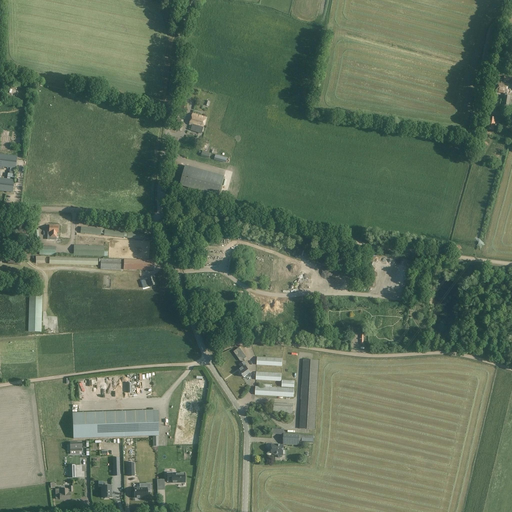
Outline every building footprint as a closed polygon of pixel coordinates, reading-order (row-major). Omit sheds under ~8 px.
[(510,82),(511,77),(504,76),(503,83),(498,82),(497,92),(504,94),(505,94),(505,96),(504,96),(503,107),(510,109),(511,98),(511,97),(506,96),(507,94),(508,84),(507,83),(507,82),(510,82)] [(193,114),(191,121),(204,125),(207,118),(193,114)] [(204,125),(191,121),(190,125),(193,126),(191,130),(202,133),(204,125)] [(0,154),(0,167),(16,169),(17,156),(0,154)] [(216,155),(214,160),(226,163),(227,158),(216,155)] [(224,177),(186,166),(180,186),(218,197),(224,177)] [(0,178),(0,190),(13,192),(14,181),(0,178)] [(49,226),(49,233),(51,233),(51,237),(56,237),(56,233),(57,233),(58,226),(49,226)] [(101,229),(101,234),(104,234),(104,236),(124,238),(124,237),(125,232),(125,231),(105,230),(101,229)] [(104,257),(104,251),(104,246),(74,245),(73,256),(104,257)] [(40,247),(40,255),(56,255),(56,247),(40,247)] [(220,257),(223,253),(216,248),(213,252),(220,257)] [(121,267),(121,265),(121,259),(101,259),(100,270),(121,270),(121,267)] [(124,260),(124,265),(124,267),(123,270),(154,271),(154,260),(124,260)] [(34,275),(34,288),(43,288),(43,275),(34,275)] [(153,277),(145,280),(142,281),(144,288),(150,286),(156,285),(153,277)] [(29,295),(28,332),(41,332),(42,295),(29,295)] [(234,352),(240,361),(246,357),(239,348),(234,352)] [(257,357),(257,365),(282,367),(282,359),(257,357)] [(303,360),(299,429),(315,430),(319,361),(303,360)] [(244,362),(240,365),(244,370),(240,372),(244,378),(250,373),(247,368),(248,367),(244,362)] [(256,373),(256,380),(281,382),(282,374),(256,373)] [(272,388),(259,387),(256,387),(255,396),(293,398),(294,389),(272,388)] [(274,404),(273,413),(293,414),(293,405),(274,404)] [(158,411),(73,413),(74,438),(159,436),(158,411)] [(299,446),(299,445),(301,445),(302,439),(314,439),(314,436),(307,435),(299,435),(299,434),(284,433),(284,435),(283,445),(299,446)] [(89,451),(118,451),(117,439),(89,440),(89,451)] [(81,443),(70,443),(71,451),(76,451),(76,454),(78,454),(78,451),(81,451),(81,443)] [(275,454),(275,455),(278,455),(278,457),(279,458),(281,458),(282,457),(282,455),(283,455),(283,445),(272,445),(271,453),(275,454)] [(167,475),(166,475),(166,478),(168,478),(168,481),(172,481),(172,483),(181,483),(181,481),(185,481),(185,473),(172,474),(172,473),(167,473),(167,475)] [(134,496),(134,498),(141,498),(141,497),(148,497),(147,490),(151,490),(151,484),(140,484),(140,488),(134,488),(134,492),(133,493),(134,496)] [(69,486),(69,490),(68,490),(68,489),(61,489),(55,489),(55,499),(60,499),(60,500),(70,499),(70,494),(70,492),(72,492),(72,486),(69,486)] [(111,486),(102,486),(102,498),(105,497),(105,498),(109,498),(109,497),(112,497),(111,486)]
